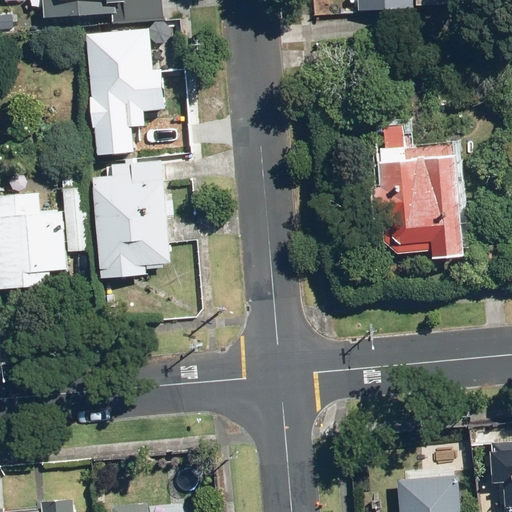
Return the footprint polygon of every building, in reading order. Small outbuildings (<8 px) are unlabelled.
[(44,0),(46,24),(124,19),(122,0),(44,0)] [(414,0),(361,0),(362,15),(416,13),(414,0)] [(472,0),(417,0),(418,12),(473,9),(472,0)] [(452,65),(436,66),(439,90),(481,86),(478,50),(451,53),(452,65)] [(51,57),(42,71),(65,86),(74,72),(51,57)] [(379,146),(383,186),(372,187),(375,220),(383,219),(385,242),(400,253),(432,250),(433,257),(464,254),(455,143),(419,146),(418,136),(405,137),(404,125),(385,126),(387,145),(379,146)] [(175,270),(166,167),(116,171),(117,183),(96,184),(105,285),(149,281),(148,272),(175,270)] [(95,250),(90,187),(68,189),(73,251),(95,250)] [(38,210),(36,191),(0,194),(0,287),(54,283),(53,268),(72,267),(67,208),(38,210)] [(511,511),(511,439),(494,441),(494,450),(491,450),(493,482),(504,482),(506,507),(508,507),(508,511),(511,511)] [(419,494),(401,495),(403,511),(463,511),(459,467),(417,471),(419,494)] [(48,504),(6,508),(6,511),(78,511),(76,485),(46,487),(48,504)] [(153,511),(152,494),(116,497),(117,511),(153,511)]
